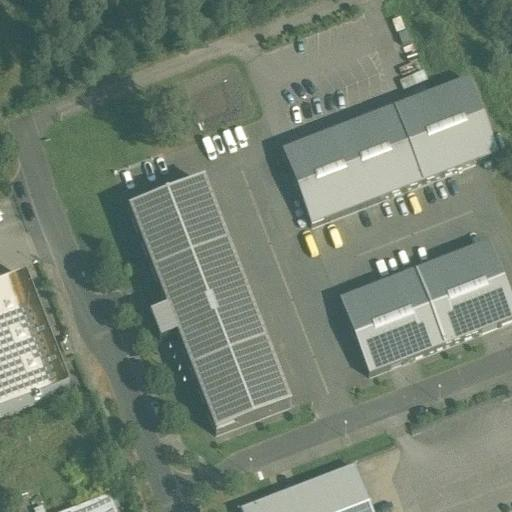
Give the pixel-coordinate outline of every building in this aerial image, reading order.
[(468,86),(281,158),(310,232),(497,160),(468,86)] [(290,411),(203,188),(128,217),(167,316),(150,323),(160,347),(176,340),(215,440),(290,411)] [(511,307),(489,249),(340,307),(369,382),(511,325),(511,307)] [(0,293),(0,421),(69,395),(25,284),(0,293)] [(369,511),(354,472),(250,511),(369,511)] [(113,511),(110,501),(80,511),(113,511)]
